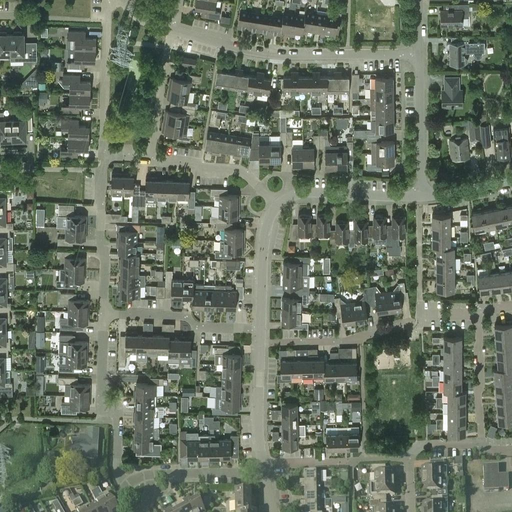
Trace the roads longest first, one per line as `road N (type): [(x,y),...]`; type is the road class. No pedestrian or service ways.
road 1 (residential): [(418,55),(258,54),(171,31)]
road 2 (residential): [(150,475),(127,483),(116,475),(115,414),(101,403),(102,313)]
road 3 (residential): [(108,158),(105,21),(113,0)]
road 4 (residential): [(102,313),(100,167),(108,158)]
road 5 (residential): [(259,328),(102,313)]
road 6 (residential): [(259,343),(345,342),(410,322)]
road 7 (residential): [(276,204),(302,192),(419,197)]
road 8 (residential): [(419,197),(418,55)]
road 9 (residential): [(150,159),(233,169),(276,204)]
road 10 (residential): [(481,447),(478,314)]
road 11 (residential): [(150,159),(171,31)]
road 12 (residential): [(410,511),(414,450),(481,447)]
road 13 (residential): [(259,328),(263,241),(276,204)]
road 14 (residential): [(260,469),(259,343)]
